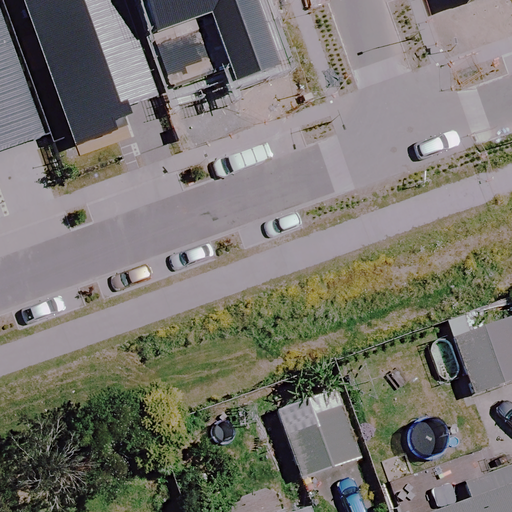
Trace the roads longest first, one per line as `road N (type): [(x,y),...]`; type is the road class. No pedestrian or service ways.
road 1 (residential): [(0,291),(434,130)]
road 2 (residential): [(434,130),(387,0)]
